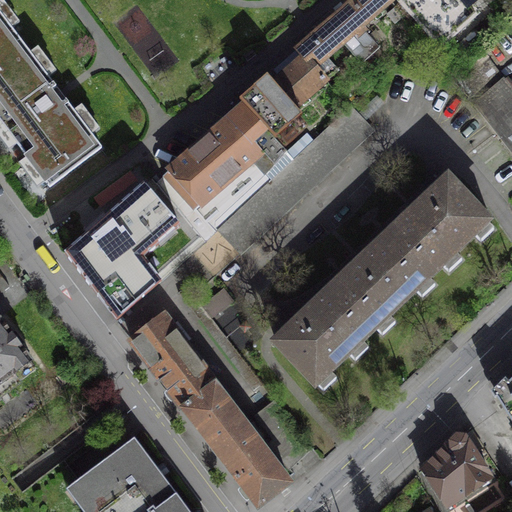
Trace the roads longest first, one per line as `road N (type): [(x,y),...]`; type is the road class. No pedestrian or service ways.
road 1 (residential): [(0,204),(225,511)]
road 2 (secondary): [(460,385),(324,511)]
road 3 (unknown): [(144,401),(47,476),(0,498)]
road 4 (unknown): [(511,177),(424,88)]
